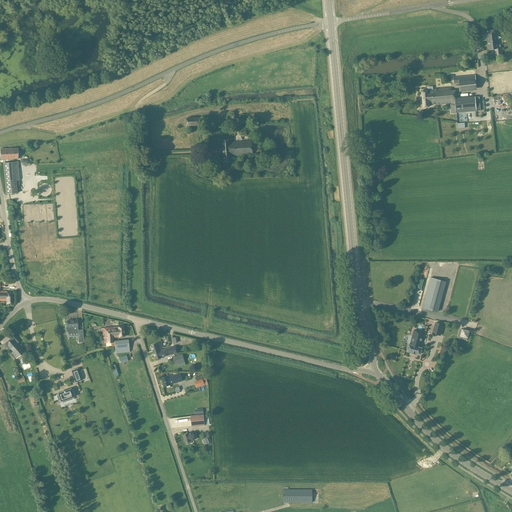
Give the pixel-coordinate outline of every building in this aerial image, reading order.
[(499,45),(497,30),(482,32),(483,39),(487,38),(487,41),(486,41),(487,50),(494,50),(495,57),(502,56),(502,51),(502,44),(499,45)] [(476,90),(475,75),(453,77),(454,84),(459,83),(459,91),(476,90)] [(427,90),(422,90),(423,107),(429,107),(429,105),(452,103),(452,105),(454,105),(454,113),(480,111),(479,97),(457,98),(456,90),(451,91),(451,89),(437,90),(437,89),(433,89),(432,87),(427,87),(427,90)] [(201,126),(201,118),(186,119),(186,126),(201,126)] [(229,143),(229,139),(223,140),(224,162),(231,162),(230,156),(253,154),(252,141),(229,143)] [(1,149),(1,159),(17,158),(17,155),(19,155),(19,152),(17,152),(17,148),(1,149)] [(16,180),(19,180),(18,162),(3,163),(6,194),(17,193),(16,180)] [(442,276),(444,271),(434,268),(433,273),(442,276)] [(446,282),(431,278),(423,307),(438,312),(446,282)] [(13,291),(1,291),(0,291),(0,300),(7,300),(7,304),(13,304),(13,291)] [(65,326),(66,331),(68,334),(78,333),(78,330),(77,320),(67,320),(68,326),(65,326)] [(111,344),(114,343),(115,353),(129,351),(129,348),(128,340),(113,341),(112,338),(124,337),(123,326),(102,328),(104,343),(111,342),(111,344)] [(410,345),(409,345),(407,351),(412,352),(415,353),(420,354),(421,348),(424,333),(414,330),(410,345)] [(468,331),(463,330),(461,338),(460,338),(461,339),(461,338),(466,340),(468,332),(469,331),(468,331)] [(26,351),(19,342),(15,338),(14,338),(10,333),(1,342),(16,360),(26,351)] [(161,350),(163,349),(161,343),(151,346),(153,352),(161,349),(161,350)] [(167,348),(169,355),(177,353),(175,346),(167,348)] [(167,348),(163,349),(161,350),(161,349),(153,352),(156,361),(160,359),(160,358),(169,355),(167,348)] [(185,362),(182,354),(172,357),(175,365),(185,362)] [(78,369),(71,371),(75,382),(82,380),(78,369)] [(170,385),(182,381),(180,374),(168,377),(162,379),(164,387),(170,385)] [(196,381),(194,381),(196,387),(204,385),(204,384),(208,383),(206,378),(203,379),(196,381)] [(75,395),(73,389),(71,390),(70,389),(58,393),(58,394),(56,395),(58,401),(60,400),(60,401),(65,400),(65,402),(70,400),(69,398),(73,397),(73,396),(75,395)] [(204,415),(204,414),(190,416),(192,427),(210,425),(208,415),(204,415)] [(139,430),(133,432),(137,444),(142,442),(139,430)] [(192,443),(191,441),(195,439),(193,432),(183,435),(185,443),(186,442),(187,445),(192,443)] [(164,457),(153,461),(155,469),(167,465),(164,457)] [(312,490),(283,489),(283,502),(312,502),(312,490)]
